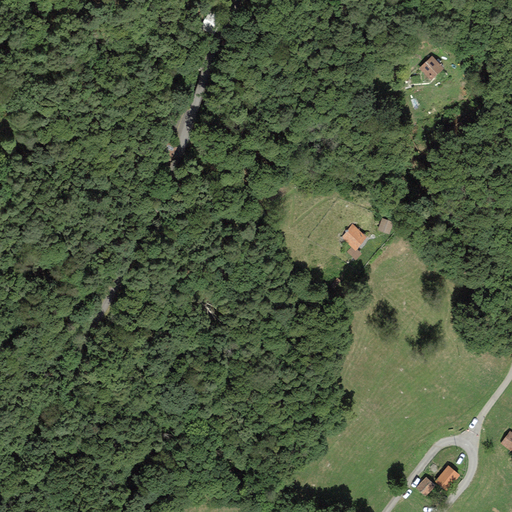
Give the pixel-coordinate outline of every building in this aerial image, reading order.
[(215,15),(207,15),(203,21),(202,32),(215,32),(215,15)] [(431,56),(418,69),(429,81),(442,68),(431,56)] [(381,218),(377,231),(390,235),(394,222),(381,218)] [(351,247),(355,251),(356,249),(366,238),(351,225),(342,238),(351,247)] [(362,254),(356,249),(355,251),(351,247),(347,252),(355,260),(362,254)] [(499,444),(511,451),(511,450),(511,429),(508,427),(499,444)] [(436,480),(448,491),(460,476),(448,466),(436,480)] [(426,477),(415,488),(425,497),(435,486),(426,477)]
